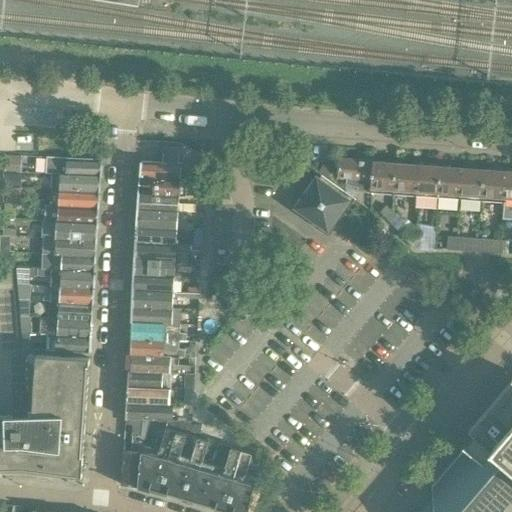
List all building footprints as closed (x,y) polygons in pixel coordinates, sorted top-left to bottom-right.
[(47,157),(46,173),(53,173),(53,174),(59,174),(99,177),(100,160),(60,158),(54,158),(47,157)] [(357,192),(370,193),(373,162),(339,159),(337,177),(346,178),(346,184),(357,187),(357,192)] [(141,162),(140,178),(180,180),(181,164),(141,162)] [(370,193),(393,194),(395,163),(373,162),(370,193)] [(393,194),(415,196),(417,165),(395,163),(393,194)] [(197,180),(207,181),(208,165),(198,164),(197,180)] [(415,196),(437,197),(439,166),(417,165),(415,196)] [(437,197),(459,199),(461,168),(439,166),(437,197)] [(459,199),(481,201),(483,170),(461,168),(459,199)] [(481,201),(503,202),(505,171),(483,170),(481,201)] [(511,171),(505,171),(503,202),(511,202),(511,171)] [(22,186),(22,174),(6,173),(6,186),(22,186)] [(52,174),(51,190),(98,192),(99,177),(59,174),(53,174),(52,174)] [(140,178),(139,194),(179,196),(186,196),(186,192),(197,192),(197,187),(210,187),(210,181),(180,180),(140,178)] [(296,208),(327,230),(347,201),(316,179),(296,208)] [(51,190),(50,206),(97,208),(98,192),(51,190)] [(139,194),(138,210),(178,212),(187,212),(195,213),(196,205),(178,204),(179,196),(139,194)] [(17,219),(17,204),(6,204),(5,219),(17,219)] [(45,205),(44,221),(47,222),(96,224),(97,208),(50,206),(45,205)] [(380,212),(389,221),(395,215),(386,206),(380,212)] [(138,210),(137,226),(177,228),(191,229),(191,224),(186,224),(187,212),(178,212),(138,210)] [(44,221),(43,237),(44,237),(96,240),(96,224),(47,222),(44,221)] [(400,232),(406,238),(415,228),(409,222),(400,232)] [(137,226),(136,243),(176,244),(177,228),(137,226)] [(415,228),(406,238),(413,243),(422,234),(415,228)] [(190,230),(189,241),(200,242),(201,242),(201,231),(190,230)] [(12,236),(4,236),(1,235),(0,252),(0,256),(14,257),(14,253),(15,252),(11,252),(12,236)] [(447,249),(455,250),(456,237),(448,236),(447,249)] [(44,237),(43,254),(95,257),(96,240),(44,237)] [(456,237),(455,250),(464,250),(465,237),(456,237)] [(491,252),(499,253),(501,240),(492,239),(491,252)] [(501,240),(499,253),(508,254),(509,241),(501,240)] [(136,243),(135,259),(188,261),(189,250),(200,251),(200,246),(176,244),(136,243)] [(43,254),(42,269),(94,272),(95,257),(43,254)] [(135,259),(134,275),(184,277),(198,277),(199,271),(187,271),(188,261),(135,259)] [(30,276),(30,269),(17,268),(18,284),(31,285),(30,276)] [(0,270),(0,290),(13,290),(12,269),(0,270)] [(30,269),(30,276),(36,277),(51,277),(51,286),(93,289),(94,272),(42,269),(37,269),(30,269)] [(134,275),(133,291),(180,293),(181,281),(184,281),(184,277),(134,275)] [(31,300),(33,285),(31,285),(18,284),(20,300),(31,300)] [(42,297),(42,301),(50,302),(92,304),(93,289),(51,286),(50,297),(42,297)] [(133,291),(132,307),(172,308),(173,298),(198,299),(198,293),(180,293),(133,291)] [(31,300),(20,300),(21,317),(30,317),(31,300)] [(50,302),(49,318),(91,320),(92,304),(50,302)] [(132,307),(131,323),(179,325),(180,309),(172,308),(132,307)] [(33,334),(32,317),(30,317),(21,317),(22,334),(33,334)] [(41,317),(40,333),(48,334),(90,336),(91,320),(49,318),(41,317)] [(131,323),(130,339),(179,341),(186,341),(186,333),(179,333),(179,325),(131,323)] [(48,334),(47,350),(56,350),(56,351),(89,353),(90,336),(48,334)] [(130,339),(129,355),(179,357),(185,357),(195,357),(196,348),(185,347),(185,349),(179,349),(179,341),(130,339)] [(85,427),(86,408),(90,359),(36,355),(32,415),(28,415),(12,416),(0,416),(0,470),(21,470),(39,473),(40,473),(41,473),(42,473),(44,473),(81,478),(81,477),(82,474),(85,427)] [(129,355),(129,371),(171,372),(184,373),(194,373),(194,366),(178,365),(179,357),(129,355)] [(129,371),(128,387),(170,388),(171,372),(129,371)] [(194,373),(184,373),(183,389),(193,389),(194,373)] [(421,511),(511,511),(511,379),(468,431),(474,436),(465,446),(464,444),(463,445),(464,447),(432,485),(434,511),(421,511)] [(128,387),(127,402),(169,404),(170,388),(128,387)] [(193,389),(183,389),(183,405),(192,406),(193,389)] [(127,402),(126,419),(134,419),(142,420),(153,420),(168,421),(172,421),(173,404),(169,404),(127,402)] [(123,451),(121,485),(138,487),(142,420),(134,419),(132,437),(131,451),(123,451)] [(142,420),(138,487),(150,491),(150,489),(158,492),(176,431),(166,428),(160,450),(147,446),(152,430),(150,429),(153,420),(142,420)] [(168,421),(167,424),(200,434),(200,428),(199,428),(198,428),(198,425),(197,424),(191,424),(191,422),(181,421),(172,421),(168,421)] [(176,431),(158,492),(167,494),(168,491),(181,495),(192,459),(181,456),(187,435),(176,431)] [(192,459),(181,495),(203,502),(214,466),(202,462),(208,441),(198,438),(192,459)] [(214,466),(203,502),(215,506),(214,509),(223,511),(242,451),(232,448),(225,469),(214,466)] [(242,451),(223,511),(226,511),(247,511),(256,478),(245,475),(252,454),(242,451)]
